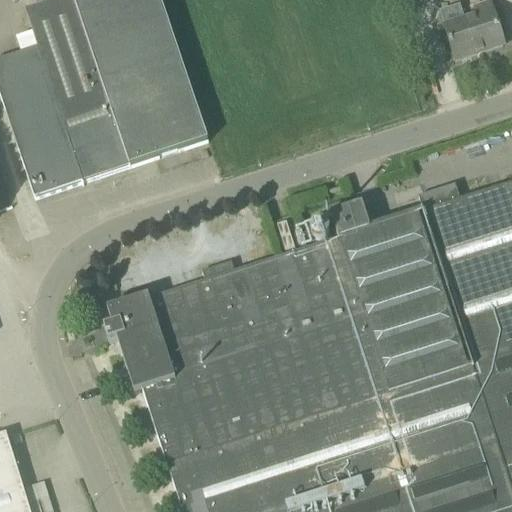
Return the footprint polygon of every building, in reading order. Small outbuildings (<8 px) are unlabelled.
[(0,64),(0,100),(34,203),(129,171),(71,0),(66,0),(25,14),(33,36),(16,42),(22,57),(0,64)] [(207,145),(159,0),(71,0),(129,171),(207,145)] [(444,30),(455,64),(503,49),(489,7),(474,12),(477,19),(444,30)] [(234,275),(204,285),(148,303),(144,291),(123,298),(127,310),(116,313),(121,327),(104,332),(108,347),(125,341),(180,511),(511,511),(511,186),(489,194),(484,179),(417,200),(423,216),(370,233),(362,208),(330,218),(338,242),(307,252),(282,260),(234,275)] [(231,266),(226,267),(201,275),(204,285),(234,275),(231,266)] [(28,511),(16,471),(6,438),(0,439),(0,511),(28,511)]
